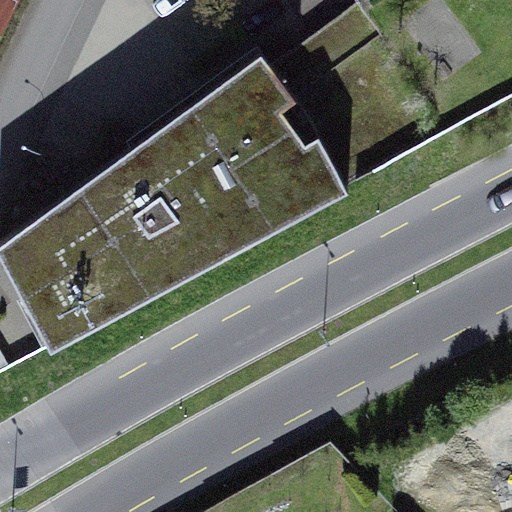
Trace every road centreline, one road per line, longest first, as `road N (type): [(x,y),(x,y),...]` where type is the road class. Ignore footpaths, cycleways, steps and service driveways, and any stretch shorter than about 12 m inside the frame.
road 1 (primary): [(511,187),(0,458)]
road 2 (primary): [(98,511),(237,429),(511,288)]
road 3 (unknown): [(511,421),(403,486)]
